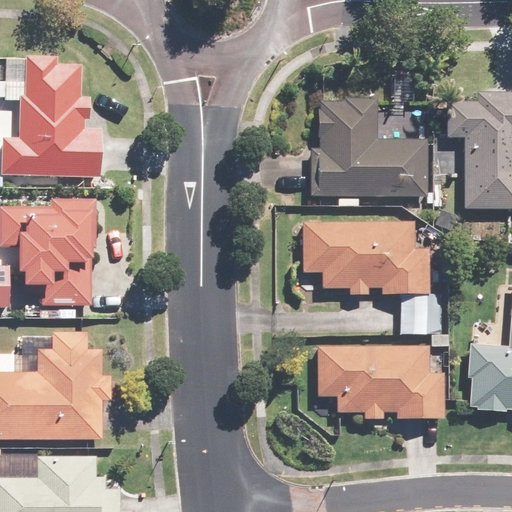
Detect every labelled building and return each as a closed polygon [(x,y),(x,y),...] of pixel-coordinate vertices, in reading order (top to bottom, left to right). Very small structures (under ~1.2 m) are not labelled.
[(0,139),(0,176),(97,179),(98,130),(79,130),(79,121),(85,121),(86,98),(80,98),(81,66),(53,66),(53,60),(21,59),(21,95),(16,95),(15,140),(0,139)] [(511,93),(474,93),(473,103),(441,102),(441,139),(461,139),(461,210),(511,209),(511,93)] [(306,151),(306,197),(424,197),(424,141),(372,141),(372,105),(313,105),(313,151),(306,151)] [(49,208),(0,208),(0,249),(11,249),(11,273),(15,273),(15,287),(37,287),(37,306),(87,306),(87,249),(91,249),(91,200),(49,200),(49,208)] [(409,224),(297,224),(297,275),(317,275),(317,292),(344,292),(344,297),(426,297),(426,250),(409,250),(409,224)] [(511,420),(511,283),(509,283),(505,347),(467,345),(462,412),(511,415),(510,420),(511,420)] [(0,373),(0,439),(97,439),(97,402),(107,402),(107,376),(98,376),(98,352),(82,352),(82,335),(48,335),(48,351),(33,351),(33,374),(0,373)] [(425,347),(310,348),(311,399),(330,399),(331,413),(359,413),(359,422),(440,421),(439,374),(425,374),(425,347)] [(0,479),(0,511),(116,511),(116,491),(100,491),(100,480),(92,480),(92,459),(33,459),(32,479),(0,479)]
